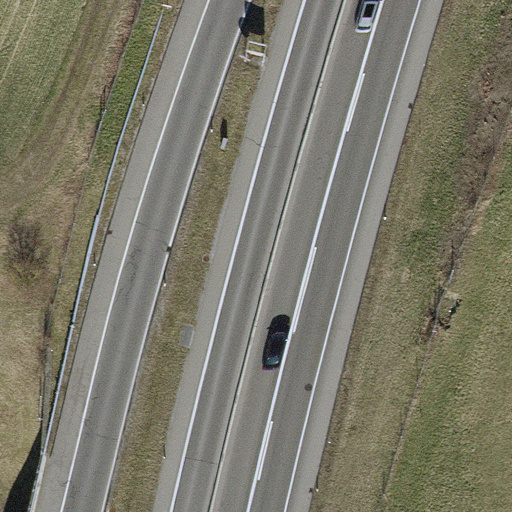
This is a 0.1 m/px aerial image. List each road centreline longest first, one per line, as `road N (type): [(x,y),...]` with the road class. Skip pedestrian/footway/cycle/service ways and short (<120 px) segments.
road 1 (trunk): [(233,0),(146,263),(85,511)]
road 2 (trunk): [(233,511),(368,0)]
road 3 (trunk): [(328,0),(194,511)]
road 4 (track): [(0,194),(12,190),(55,135),(105,0)]
